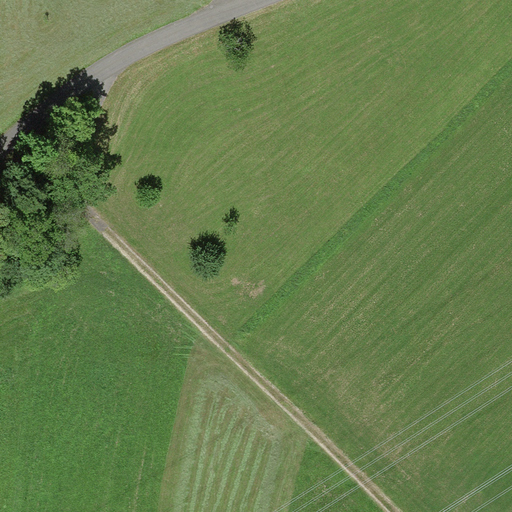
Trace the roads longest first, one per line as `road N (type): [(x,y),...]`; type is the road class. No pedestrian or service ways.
road 1 (track): [(99,70),(65,166),(67,194),(391,511)]
road 2 (unclassified): [(0,148),(99,70),(256,0)]
